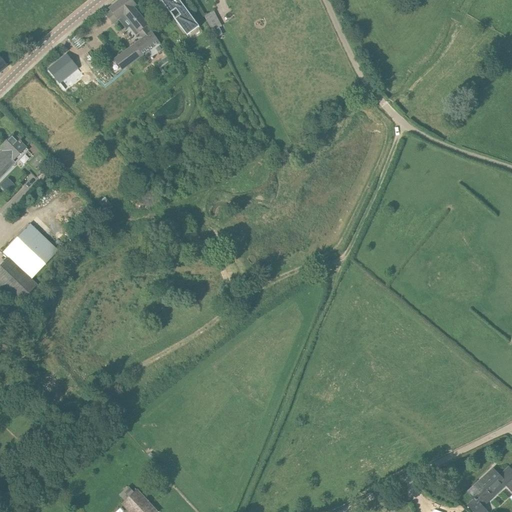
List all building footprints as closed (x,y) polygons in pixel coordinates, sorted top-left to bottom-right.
[(115,61),(107,68),(114,77),(122,71),(123,71),(142,56),(160,43),(152,33),(149,28),(145,31),(144,30),(148,26),(134,8),(137,6),(131,0),(122,0),(110,10),(113,14),(108,18),(113,25),(124,16),(143,39),(115,60),(114,61),(115,61)] [(160,0),(184,32),(196,23),(178,0),(160,0)] [(217,17),(207,22),(216,39),(223,35),(219,28),(222,27),(217,17)] [(66,55),(47,71),(58,85),(78,70),(66,55)] [(8,57),(2,61),(6,66),(11,61),(8,57)] [(0,149),(3,152),(0,154),(0,179),(15,164),(13,162),(26,149),(12,135),(0,148),(0,149)] [(47,179),(41,174),(36,179),(42,184),(47,179)] [(105,212),(113,208),(105,198),(98,203),(105,212)] [(8,258),(0,266),(0,284),(20,304),(36,286),(30,280),(57,252),(29,225),(2,253),(8,258)] [(484,482),(470,495),(478,504),(471,510),(473,511),(485,511),(482,508),(505,488),(511,494),(511,493),(511,471),(509,469),(500,477),(493,470),(482,480),(484,482)] [(125,502),(122,505),(128,511),(157,511),(138,490),(135,493),(125,502)]
